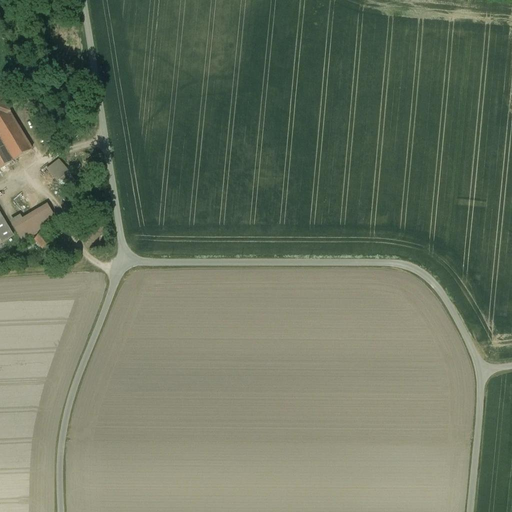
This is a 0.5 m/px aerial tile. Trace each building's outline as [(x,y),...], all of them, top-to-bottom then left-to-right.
[(0,119),(10,113),(0,97),(0,119)] [(0,169),(32,151),(10,113),(0,119),(0,169)] [(68,173),(58,161),(47,170),(57,182),(59,181),(68,173)] [(76,183),(68,173),(59,181),(66,190),(76,183)] [(12,225),(22,243),(58,222),(47,204),(12,225)] [(0,215),(0,244),(13,237),(0,215)] [(42,233),(34,240),(42,249),(50,242),(42,233)]
